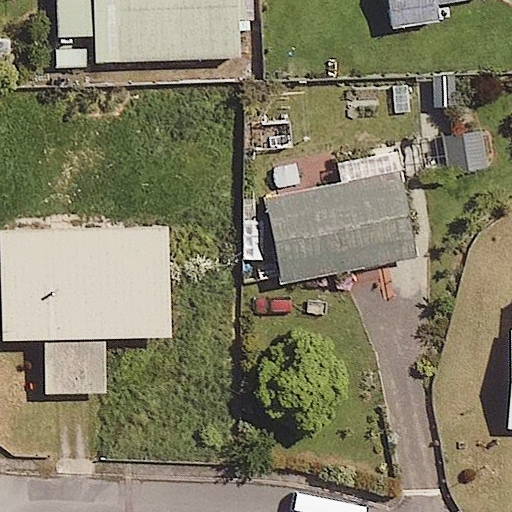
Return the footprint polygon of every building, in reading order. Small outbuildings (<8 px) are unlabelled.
[(226,0),(48,0),(51,57),(86,56),(228,51),(226,0)] [(380,0),(384,24),(432,17),(429,0),(380,0)] [(475,128),(426,137),(432,173),(482,164),(475,128)] [(404,257),(392,173),(257,193),(260,215),(235,219),(244,280),(404,257)] [(156,223),(0,223),(0,333),(37,333),(36,389),(95,389),(95,331),(156,331),(156,223)] [(511,344),(487,344),(484,464),(511,465),(511,344)]
